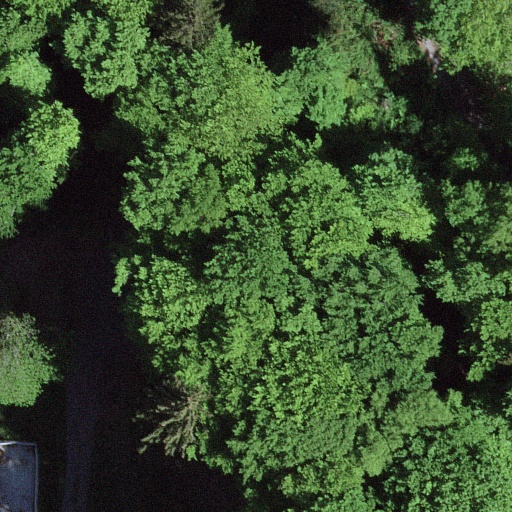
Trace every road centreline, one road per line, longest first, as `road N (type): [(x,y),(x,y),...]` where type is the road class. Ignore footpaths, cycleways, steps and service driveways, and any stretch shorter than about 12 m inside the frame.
road 1 (track): [(76,511),(83,348),(93,331),(132,321),(156,335),(287,511)]
road 2 (track): [(418,0),(511,194)]
